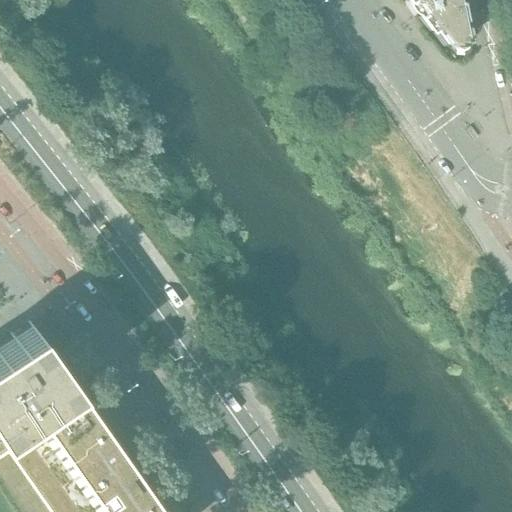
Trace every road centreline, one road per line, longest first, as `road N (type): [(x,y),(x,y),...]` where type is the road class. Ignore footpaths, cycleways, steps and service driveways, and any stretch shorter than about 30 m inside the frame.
road 1 (secondary): [(0,114),(83,211),(297,511)]
road 2 (residential): [(43,245),(240,511)]
road 3 (residential): [(472,175),(343,0)]
